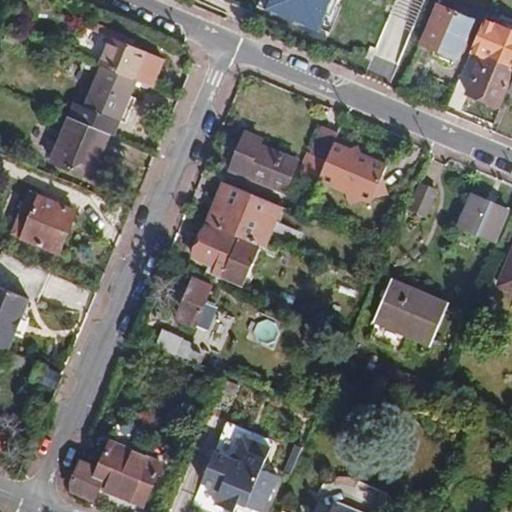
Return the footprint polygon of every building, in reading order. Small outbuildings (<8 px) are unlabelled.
[(272,0),(268,10),(320,32),(333,0),(272,0)] [(420,43),(458,59),(474,20),(436,4),(420,43)] [(112,38),(120,41),(123,33),(91,20),(88,28),(112,38)] [(102,66),(137,80),(153,87),(164,60),(120,41),(112,38),(101,65),(102,66)] [(466,94),(499,107),(511,76),(511,66),(483,54),(466,94)] [(70,118),(109,134),(114,135),(119,121),(130,96),(137,80),(102,66),(84,107),(75,103),(69,117),(70,118)] [(136,98),(130,96),(119,121),(126,124),(136,98)] [(109,134),(70,118),(52,162),(91,178),(109,134)] [(319,181),(334,143),(339,133),(323,126),(312,154),(309,153),(301,173),(302,174),(319,181)] [(230,170),(230,171),(283,194),(297,162),(260,146),(262,140),(247,133),(237,154),(230,170)] [(388,165),(334,143),(319,181),(346,192),(348,205),(389,195),(383,176),(388,165)] [(222,167),(230,170),(237,154),(229,150),(222,167)] [(314,192),(319,181),(302,174),(298,185),(314,192)] [(224,184),(207,226),(258,247),(264,250),(281,208),(224,184)] [(420,185),(410,210),(426,216),(436,192),(420,185)] [(29,193),(12,235),(58,254),(75,212),(29,193)] [(471,195),(458,226),(495,242),(508,212),(471,195)] [(208,266),(215,269),(212,276),(240,288),(258,247),(207,226),(193,260),(208,266)] [(0,254),(0,349),(8,353),(15,336),(23,317),(30,301),(35,303),(48,273),(1,253),(0,254)] [(511,253),(498,286),(511,292),(511,253)] [(208,266),(205,274),(212,276),(215,269),(208,266)] [(194,279),(177,321),(195,327),(211,286),(194,279)] [(392,282),(375,321),(429,344),(446,305),(392,282)] [(15,336),(21,339),(30,319),(23,317),(15,336)] [(154,350),(176,359),(185,340),(163,330),(154,350)] [(55,389),(61,375),(38,365),(32,380),(55,389)] [(392,369),(387,381),(433,400),(438,388),(392,369)] [(224,393),(236,398),(241,386),(229,382),(224,393)] [(275,441),(229,422),(216,452),(235,460),(244,436),(272,448),(275,441)] [(249,502),(247,506),(259,511),(264,511),(279,476),(264,470),(272,448),(244,436),(235,460),(216,452),(203,483),(222,491),(216,504),(235,511),(236,511),(240,504),(242,499),(249,502)] [(99,469),(81,462),(71,487),(71,491),(95,501),(100,489),(143,507),(161,465),(110,444),(99,469)]
